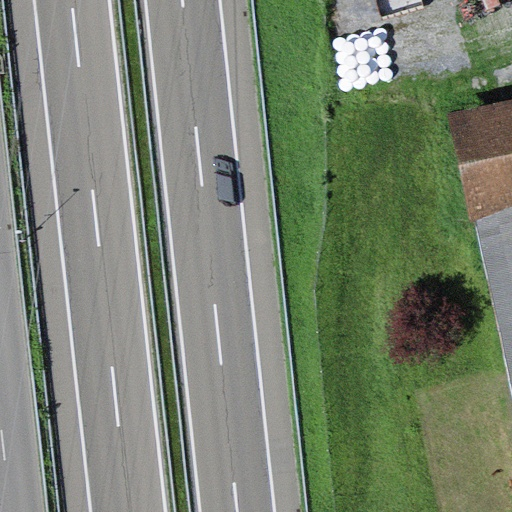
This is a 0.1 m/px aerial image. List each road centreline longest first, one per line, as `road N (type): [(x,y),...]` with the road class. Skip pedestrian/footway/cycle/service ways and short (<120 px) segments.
road 1 (motorway): [(76,0),(134,511)]
road 2 (motorway): [(246,511),(191,0)]
